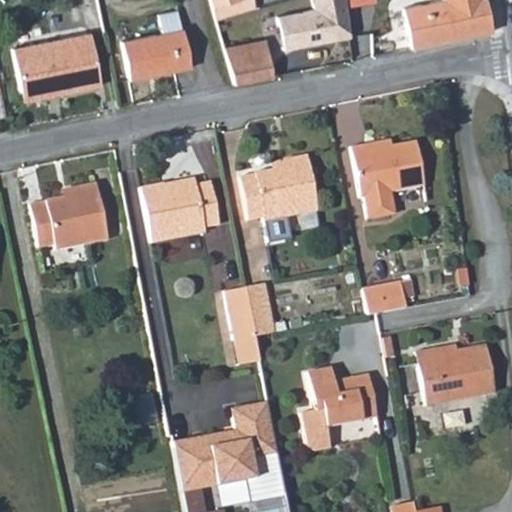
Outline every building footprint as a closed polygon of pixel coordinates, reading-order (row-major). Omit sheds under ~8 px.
[(238,0),(236,0),(211,7),(214,19),(242,11),(238,0)] [(309,0),(311,7),(273,16),(280,47),(346,35),(342,5),(341,0),(309,0)] [(438,0),(439,1),(399,8),(406,47),(487,32),(481,0),(438,0)] [(125,79),(185,67),(179,28),(175,28),(171,10),(154,13),(157,33),(118,42),(125,79)] [(21,99),(96,83),(86,33),(11,48),(21,99)] [(236,63),(263,57),(261,38),(231,44),(236,63)] [(229,84),(268,76),(263,57),(236,63),(231,44),(220,46),(229,84)] [(386,139),(361,144),(362,149),(387,145),(386,139)] [(362,149),(361,144),(345,147),(355,198),(359,197),(363,219),(390,214),(386,192),(418,185),(409,140),(387,145),(362,149)] [(281,167),(266,170),(234,176),(243,220),(258,217),(264,242),(285,238),(281,217),(312,211),(301,156),(280,159),(280,161),(281,167)] [(265,163),(266,170),(281,167),(280,161),(265,163)] [(158,190),(190,184),(189,177),(157,184),(158,190)] [(204,182),(190,184),(158,190),(157,184),(134,188),(144,242),(198,231),(197,226),(212,223),(204,182)] [(68,194),(58,197),(26,203),(35,247),(48,245),(49,249),(101,238),(90,183),(67,188),(68,194)] [(57,190),(58,197),(68,194),(67,188),(57,190)] [(361,315),(400,308),(395,280),(357,287),(361,315)] [(260,282),(238,286),(251,336),(270,332),(269,326),(260,282)] [(248,336),(238,286),(218,290),(227,340),(248,336)] [(232,366),(253,362),(248,336),(227,340),(232,366)] [(450,342),(426,347),(427,354),(451,349),(450,342)] [(427,354),(426,347),(410,351),(420,405),(489,392),(480,343),(451,349),(427,354)] [(329,390),(328,382),(325,368),(303,371),(308,402),(302,402),(298,408),(304,435),(310,439),(324,437),(323,426),(372,416),(364,375),(343,379),(342,388),(329,390)] [(343,379),(328,382),(329,390),(342,388),(343,379)] [(271,456),(261,405),(226,412),(230,433),(231,438),(222,439),(222,435),(169,445),(178,495),(196,491),(212,488),(241,482),(250,481),(246,461),(271,456)] [(250,481),(275,476),(271,456),(246,461),(250,481)] [(250,481),(241,482),(246,504),(247,511),(281,511),(275,476),(250,481)] [(241,482),(212,488),(217,510),(246,504),(241,482)] [(200,511),(196,491),(178,495),(181,511),(200,511)] [(436,511),(433,495),(407,499),(406,491),(383,495),(386,511),(436,511)]
